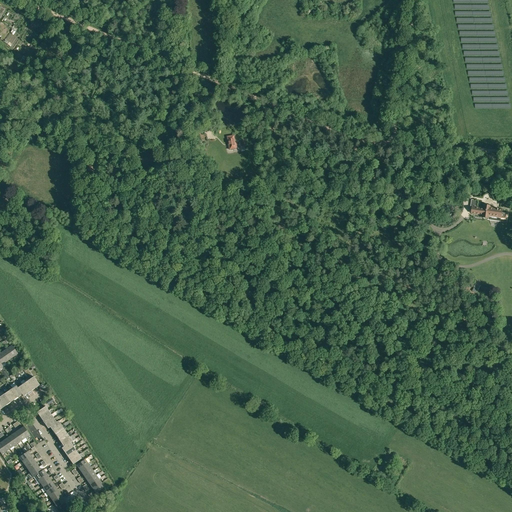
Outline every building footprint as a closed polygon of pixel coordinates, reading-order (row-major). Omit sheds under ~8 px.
[(257,136),(256,130),(250,131),(251,137),(254,136),(255,142),(256,142),(257,150),(260,149),(258,136),(257,136)] [(230,149),(236,148),(236,147),(238,147),(237,143),(235,143),(234,136),(227,137),(230,149)] [(488,216),(506,219),(507,213),(502,213),(502,210),(499,210),(499,209),(497,208),(497,209),(490,208),(490,206),(483,205),(483,209),(480,208),(480,207),(478,206),(478,208),(472,207),(471,213),(483,215),(482,217),(488,218),(488,216)] [(11,345),(7,348),(13,356),(17,354),(11,345)] [(3,351),(9,359),(13,356),(7,348),(3,351)] [(0,352),(0,354),(5,362),(9,359),(3,351),(0,352)] [(31,366),(29,363),(22,368),(24,372),(31,366)] [(29,379),(35,388),(40,385),(34,376),(29,379)] [(25,382),(32,391),(35,388),(29,379),(25,382)] [(32,391),(25,382),(22,385),(28,394),(32,391)] [(23,397),(28,394),(22,385),(18,387),(16,385),(16,386),(22,394),(23,397)] [(22,394),(16,386),(12,388),(18,397),(22,394)] [(8,391),(14,400),(18,397),(12,388),(8,391)] [(10,402),(14,400),(8,391),(6,392),(4,394),(10,402)] [(0,397),(6,405),(10,402),(4,394),(0,397)] [(37,412),(40,416),(48,410),(45,406),(37,412)] [(51,414),(48,410),(40,416),(42,420),(51,414)] [(42,420),(45,424),(54,418),(51,414),(42,420)] [(57,422),(54,418),(45,424),(48,428),(50,427),(57,422)] [(50,427),(53,431),(61,425),(59,421),(57,422),(50,427)] [(61,425),(53,431),(56,435),(64,429),(61,425)] [(26,438),(30,435),(24,426),(20,429),(26,438)] [(26,438),(20,429),(16,432),(22,440),(26,438)] [(56,435),(58,439),(67,433),(64,429),(56,435)] [(16,432),(12,434),(18,443),(22,440),(16,432)] [(61,443),(70,437),(67,433),(58,439),(61,443)] [(18,443),(12,434),(8,437),(14,446),(18,443)] [(4,440),(10,449),(14,446),(8,437),(4,440)] [(61,443),(64,447),(72,441),(70,437),(61,443)] [(10,449),(4,440),(0,442),(0,443),(6,452),(10,449)] [(62,448),(65,452),(73,446),(70,442),(73,441),(72,441),(64,447),(62,448)] [(73,446),(65,452),(67,456),(76,450),(73,446)] [(67,456),(70,460),(79,454),(76,450),(67,456)] [(31,455),(28,451),(19,457),(22,461),(31,455)] [(81,453),(79,454),(70,460),(73,464),(82,458),(81,458),(83,457),(81,453)] [(33,459),(31,455),(22,461),(25,465),(33,459)] [(28,469),(36,463),(33,459),(25,465),(28,469)] [(79,469),(88,463),(85,459),(77,465),(79,469)] [(39,467),(36,463),(28,469),(30,473),(39,467)] [(79,469),(82,473),(90,467),(88,463),(79,469)] [(30,473),(33,477),(44,470),(44,469),(42,471),(39,467),(30,473)] [(82,473),(85,477),(93,471),(90,467),(82,473)] [(47,474),(44,470),(33,477),(35,476),(38,479),(47,474)] [(93,471),(85,477),(88,481),(96,475),(93,471)] [(49,477),(47,474),(38,479),(41,483),(49,477)] [(88,481),(90,485),(99,479),(96,475),(88,481)] [(52,481),(49,477),(41,483),(44,487),(52,481)] [(90,485),(93,489),(101,483),(99,479),(90,485)] [(46,491),(55,485),(52,481),(44,487),(46,491)] [(93,489),(96,493),(104,487),(101,483),(93,489)] [(58,489),(55,485),(46,491),(49,495),(58,489)] [(58,489),(49,495),(52,499),(60,493),(58,489)] [(63,497),(60,493),(52,499),(55,503),(63,497)] [(66,501),(63,497),(55,503),(60,511),(67,506),(65,502),(66,501)]
